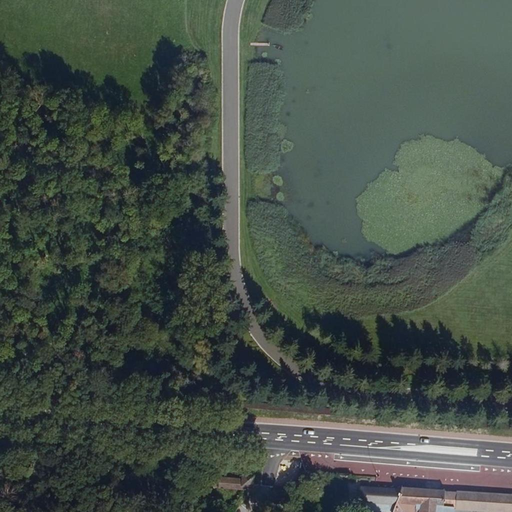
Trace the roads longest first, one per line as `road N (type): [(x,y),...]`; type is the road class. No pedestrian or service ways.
road 1 (secondary): [(113,424),(511,463)]
road 2 (secondary): [(511,449),(113,424)]
